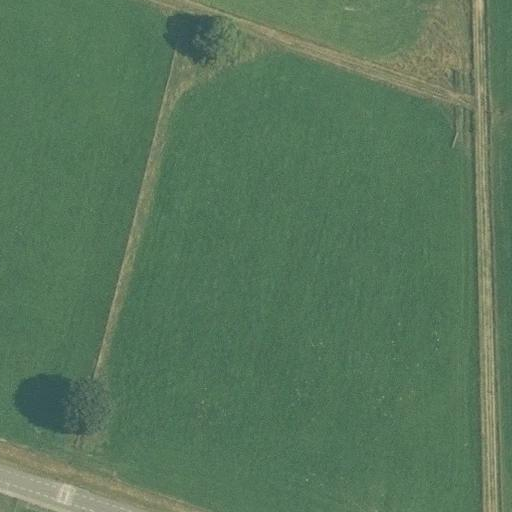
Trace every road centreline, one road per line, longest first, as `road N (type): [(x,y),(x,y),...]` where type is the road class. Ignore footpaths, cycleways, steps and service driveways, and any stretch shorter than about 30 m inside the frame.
road 1 (track): [(478,0),(491,511)]
road 2 (track): [(481,108),(162,0)]
road 3 (residential): [(115,511),(0,474)]
